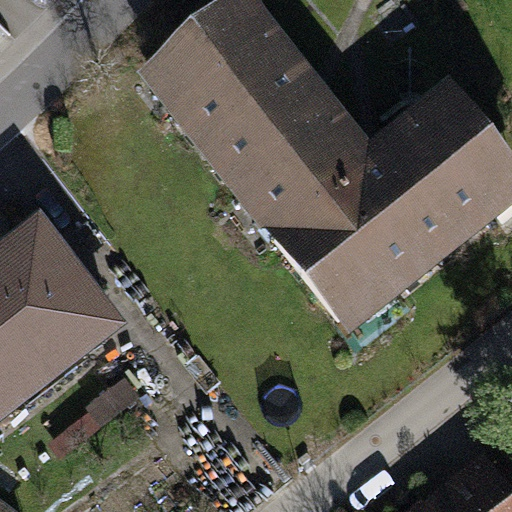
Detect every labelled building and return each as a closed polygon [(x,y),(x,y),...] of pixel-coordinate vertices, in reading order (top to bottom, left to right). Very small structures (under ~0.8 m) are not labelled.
[(262,238),(371,151),(317,85),(247,0),(238,0),(136,83),(262,238)] [(262,238),(352,348),(511,217),(511,165),(449,87),(375,147),(371,151),(262,238)] [(38,218),(0,247),(0,430),(127,332),(38,218)] [(142,402),(125,381),(86,412),(102,433),(142,402)] [(511,511),(511,496),(483,460),(417,511),(511,511)]
